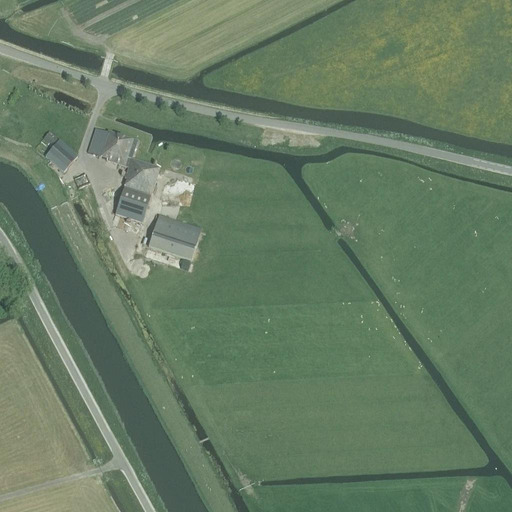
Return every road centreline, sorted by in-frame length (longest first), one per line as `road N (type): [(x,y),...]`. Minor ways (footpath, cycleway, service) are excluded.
road 1 (unclassified): [(511,172),(203,111),(0,48)]
road 2 (unclassified): [(151,511),(0,236)]
road 3 (track): [(0,499),(123,461)]
